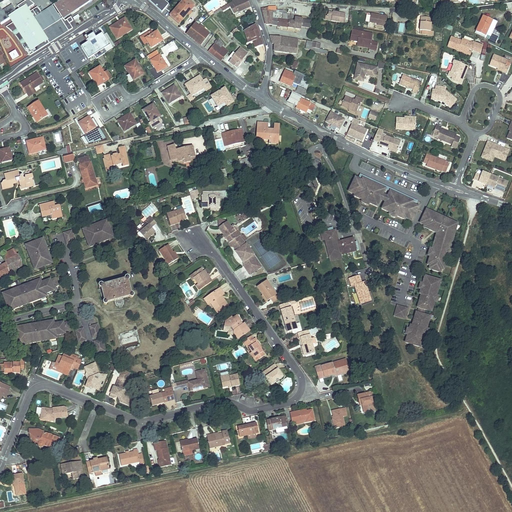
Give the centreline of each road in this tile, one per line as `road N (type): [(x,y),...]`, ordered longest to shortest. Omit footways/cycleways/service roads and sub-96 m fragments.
road 1 (residential): [(0,466),(38,385),(137,420),(223,403),(257,410),(299,394),(294,365),(213,253),(195,241)]
road 2 (track): [(511,488),(435,352),(477,196)]
road 3 (residential): [(434,182),(272,104)]
road 4 (residential): [(109,146),(272,104)]
road 5 (residential): [(124,0),(0,83)]
road 6 (residential): [(391,10),(254,3)]
